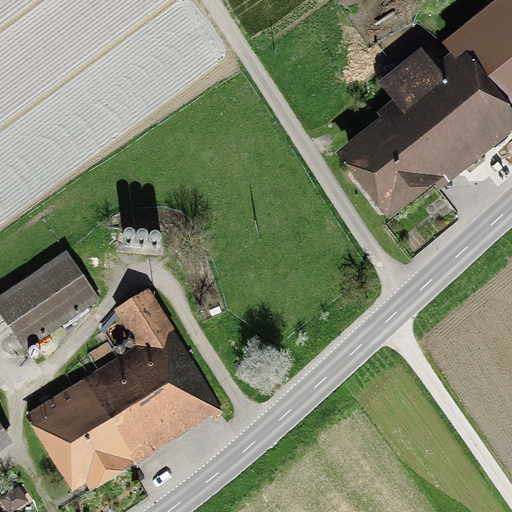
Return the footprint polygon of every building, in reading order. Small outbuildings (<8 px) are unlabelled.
[(382,123),(335,159),(389,227),(436,190),(440,194),(511,137),(511,0),(504,0),(442,48),(450,58),(435,70),(422,53),(379,87),(392,104),(377,116),(382,123)] [(67,253),(0,298),(0,316),(25,353),(100,301),(67,253)] [(138,349),(25,418),(74,497),(87,489),(90,495),(224,413),(149,292),(115,313),(138,349)] [(0,450),(13,442),(0,422),(0,450)] [(0,500),(7,511),(15,511),(29,503),(18,488),(0,500)]
